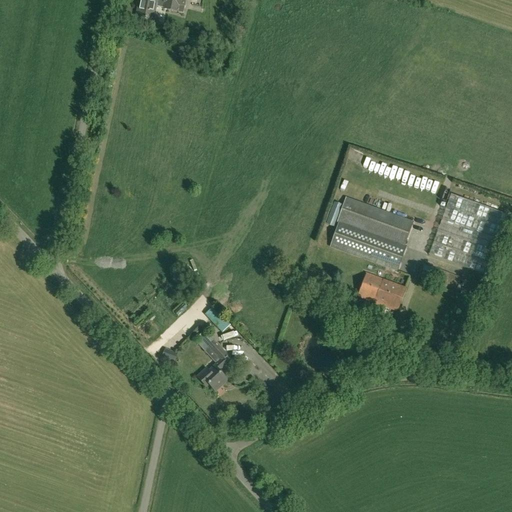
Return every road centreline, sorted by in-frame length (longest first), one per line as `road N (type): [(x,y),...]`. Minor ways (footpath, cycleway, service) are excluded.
road 1 (unclassified): [(511,389),(416,378),(362,384),(225,457)]
road 2 (unclassified): [(55,270),(111,0)]
road 3 (unclassified): [(169,395),(55,270)]
